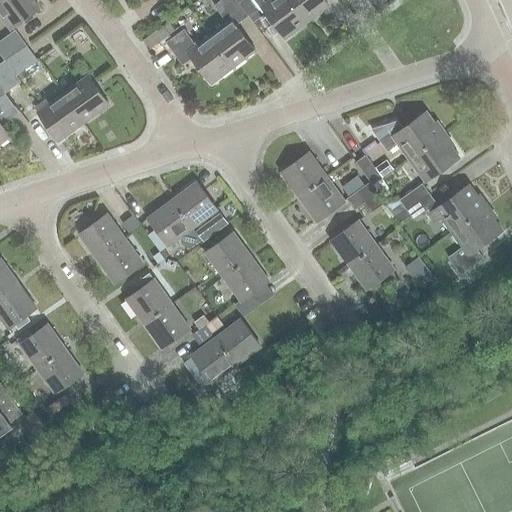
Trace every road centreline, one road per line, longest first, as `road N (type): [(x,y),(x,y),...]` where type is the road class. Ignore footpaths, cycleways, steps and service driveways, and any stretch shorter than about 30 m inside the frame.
road 1 (residential): [(218,140),(496,46)]
road 2 (residential): [(149,397),(58,272),(23,200)]
road 3 (residential): [(350,327),(218,140)]
road 4 (residential): [(189,148),(86,0)]
road 5 (residential): [(23,200),(189,148)]
